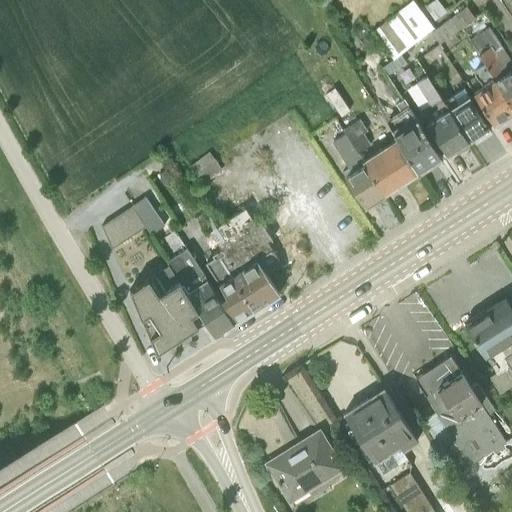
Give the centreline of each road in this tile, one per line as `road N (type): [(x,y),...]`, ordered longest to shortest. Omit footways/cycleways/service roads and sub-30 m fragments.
road 1 (primary): [(190,389),(511,185)]
road 2 (unclassified): [(0,131),(164,406)]
road 3 (primary): [(119,435),(0,511)]
road 4 (tertiary): [(190,389),(249,511)]
